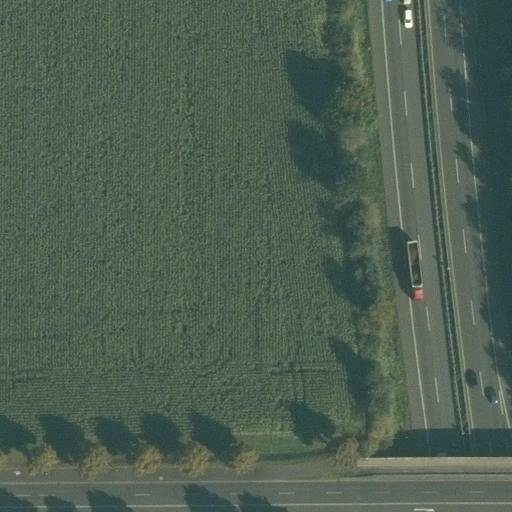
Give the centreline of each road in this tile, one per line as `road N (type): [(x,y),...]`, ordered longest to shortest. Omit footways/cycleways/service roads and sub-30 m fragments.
road 1 (motorway): [(504,511),(448,0)]
road 2 (motorway): [(401,0),(451,511)]
road 3 (secondary): [(0,509),(511,507)]
